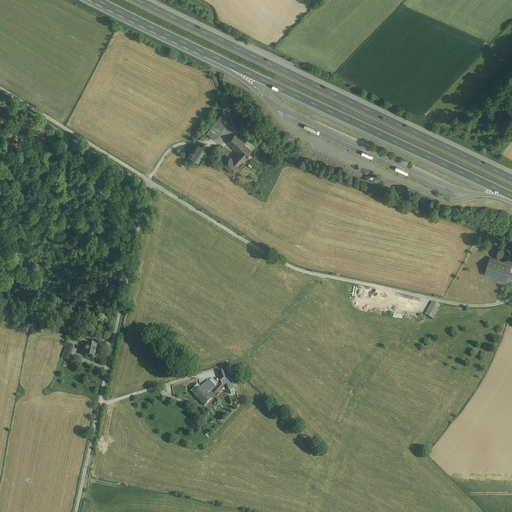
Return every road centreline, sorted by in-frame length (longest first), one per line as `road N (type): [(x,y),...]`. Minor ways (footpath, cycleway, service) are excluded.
road 1 (motorway): [(511,178),(141,0)]
road 2 (residential): [(505,302),(449,302),(298,269),(150,182)]
road 3 (motorway): [(204,53),(511,196)]
road 4 (residential): [(75,511),(150,182)]
road 5 (residential): [(150,182),(0,87)]
